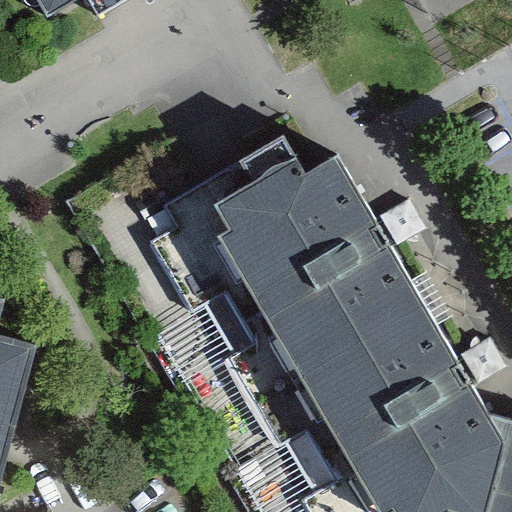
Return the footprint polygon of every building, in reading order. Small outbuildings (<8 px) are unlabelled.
[(25,0),(28,4),(36,0),(41,0),(55,26),(97,0),(25,0)] [(286,329),(406,262),(344,153),(312,171),(303,155),(224,199),(239,226),(230,231),(286,329)] [(286,329),(348,440),(468,372),(406,262),(286,329)] [(0,470),(30,353),(0,344),(0,470)] [(468,372),(348,440),(394,511),(404,506),(408,511),(451,511),(458,508),(472,511),(498,511),(508,427),(468,372)] [(511,511),(511,427),(508,427),(498,511),(511,511)]
